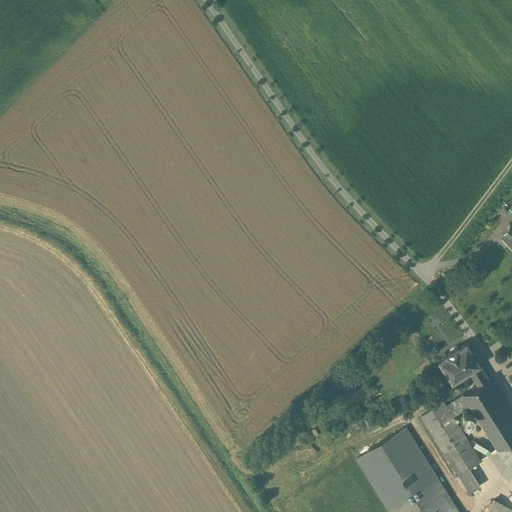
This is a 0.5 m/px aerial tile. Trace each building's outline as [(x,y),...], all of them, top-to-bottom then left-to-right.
[(469,371),(477,385),(488,378),(478,362),(481,360),(475,351),(472,353),(466,343),(459,347),(458,346),(445,355),(446,356),(438,360),(444,369),(445,373),(448,375),(452,381),(469,371)] [(511,439),(511,414),(488,377),(488,378),(477,385),(463,394),(470,405),(498,449),(503,446),(511,439)] [(463,394),(445,405),(452,416),(470,405),(463,394)] [(452,416),(445,405),(443,400),(421,414),(458,474),(468,468),(480,460),(452,416)] [(405,427),(356,457),(389,509),(438,478),(405,427)] [(468,468),(458,474),(469,492),(479,486),(468,468)] [(458,511),(438,478),(389,509),(390,511),(458,511)] [(511,511),(511,509),(494,499),(486,511),(511,511)]
